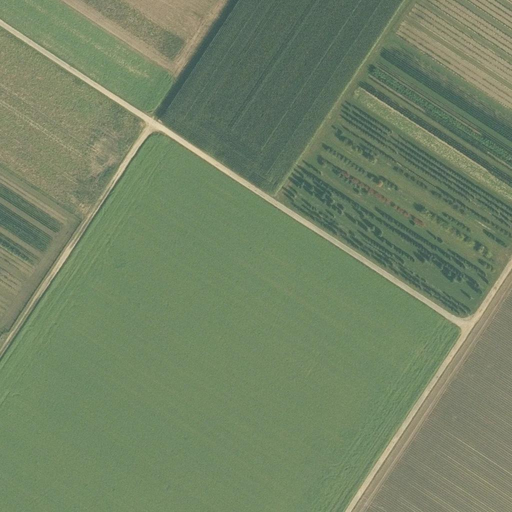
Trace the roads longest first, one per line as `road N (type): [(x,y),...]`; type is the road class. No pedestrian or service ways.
road 1 (track): [(0,22),(467,329)]
road 2 (track): [(151,122),(0,354)]
road 3 (track): [(467,329),(348,511)]
road 4 (track): [(151,122),(232,0)]
